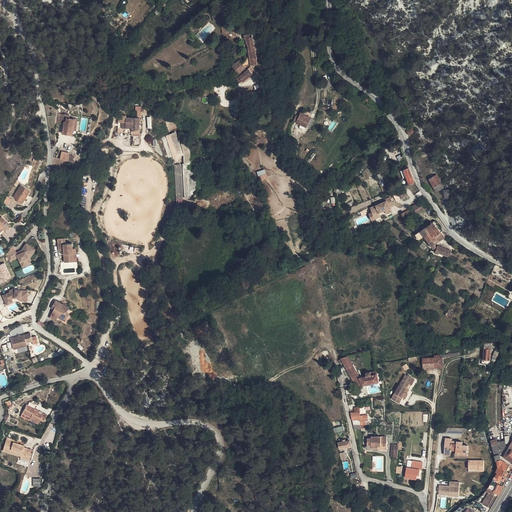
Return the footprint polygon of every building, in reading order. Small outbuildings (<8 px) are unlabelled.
[(223,22),(224,26),(226,26),(225,21),(226,21),(223,14),(216,16),(215,14),(211,14),(213,21),(218,21),(219,24),(223,22)] [(197,35),(203,40),(213,27),(211,26),(208,29),(204,26),(197,35)] [(226,26),(224,26),(221,27),(222,34),(229,33),(228,26),(226,26)] [(249,34),(243,35),(245,39),(246,39),(249,49),(250,58),(245,59),(244,59),(245,60),(242,63),(241,62),(239,60),(232,66),(239,74),(246,68),(245,66),(246,65),(251,65),(257,64),(257,57),(253,37),(251,37),(250,37),(249,34)] [(254,72),(250,67),(244,72),(248,77),(253,73),(254,72)] [(244,72),(237,78),(240,83),(243,80),(243,81),(248,77),(244,72)] [(306,127),(310,118),(311,117),(301,113),(297,123),(306,127)] [(58,123),(59,123),(63,124),(62,134),(72,135),(73,131),(74,120),(74,119),(73,119),(74,118),(71,118),(71,119),(68,119),(69,116),(59,114),(58,123)] [(135,118),(125,118),(125,125),(131,125),(131,129),(131,131),(137,131),(139,131),(139,130),(139,123),(139,118),(135,118)] [(311,129),(315,120),(310,118),(306,127),(311,129)] [(300,141),(301,142),(305,135),(301,132),(298,137),(297,139),(299,140),(298,142),(299,143),(300,141)] [(175,163),(176,197),(193,196),(193,190),(197,189),(196,170),(191,170),(190,142),(179,142),(178,133),(165,134),(165,157),(184,156),(184,163),(175,163)] [(61,152),(59,159),(67,161),(69,154),(61,152)] [(415,182),(408,165),(403,167),(409,184),(415,182)] [(437,175),(429,179),(431,183),(439,179),(437,175)] [(439,179),(431,183),(434,188),(441,183),(439,179)] [(434,188),(436,192),(444,188),(441,183),(434,188)] [(30,191),(21,186),(13,198),(22,203),(30,191)] [(8,206),(11,200),(8,198),(9,196),(7,195),(3,203),(8,206)] [(369,213),(372,220),(392,211),(390,207),(395,205),(391,196),(370,206),(373,211),(369,213)] [(419,202),(412,206),(413,208),(415,210),(416,213),(418,212),(421,210),(423,213),(425,215),(426,214),(422,209),(419,202)] [(0,232),(9,225),(0,214),(0,232)] [(433,222),(439,230),(441,228),(436,221),(433,222)] [(434,237),(440,232),(439,230),(433,222),(427,227),(431,232),(434,237)] [(11,226),(9,225),(0,232),(0,234),(0,235),(11,226)] [(424,237),(431,232),(427,227),(415,235),(419,240),(424,236),(424,237)] [(428,241),(434,237),(431,232),(424,237),(428,241)] [(428,241),(433,249),(436,247),(435,244),(444,237),(440,232),(434,237),(428,241)] [(66,244),(58,245),(58,251),(61,251),(63,250),(64,254),(65,263),(74,262),(73,249),(72,243),(66,244)] [(27,250),(31,248),(26,244),(21,251),(21,253),(27,250)] [(438,245),(435,251),(448,256),(451,251),(438,245)] [(15,254),(12,247),(5,254),(8,259),(14,256),(16,255),(15,254)] [(34,251),(31,248),(27,250),(21,253),(22,253),(16,256),(16,255),(14,256),(8,259),(9,262),(17,258),(21,265),(28,261),(27,260),(34,251)] [(5,261),(0,263),(0,279),(1,282),(12,276),(5,261)] [(4,301),(10,298),(14,297),(19,296),(19,300),(26,301),(27,291),(14,289),(13,288),(8,290),(9,291),(2,294),(4,301)] [(69,308),(55,301),(52,306),(55,307),(54,309),(50,318),(56,321),(57,317),(65,321),(69,314),(66,312),(68,309),(69,308)] [(38,343),(36,336),(31,338),(30,333),(11,339),(13,350),(27,346),(26,343),(32,342),(33,345),(38,343)] [(341,359),(343,362),(356,386),(372,383),(371,372),(366,373),(367,377),(362,378),(360,378),(356,372),(350,360),(352,360),(353,358),(373,351),(372,348),(341,359)] [(432,365),(432,368),(443,367),(443,359),(460,356),(459,353),(442,356),(443,357),(440,357),(440,355),(435,356),(435,358),(423,359),(423,365),(432,365)] [(379,382),(377,371),(371,372),(372,383),(379,382)] [(409,384),(412,379),(405,375),(392,400),(398,404),(402,398),(405,399),(407,395),(406,394),(404,393),(406,389),(409,384)] [(34,411),(35,409),(27,405),(22,414),(31,418),(30,420),(38,424),(40,420),(43,422),(47,415),(43,413),(42,415),(38,413),(34,411)] [(360,413),(350,413),(352,421),(353,420),(353,425),(361,425),(363,425),(363,421),(366,421),(368,421),(367,415),(360,416),(360,413)] [(371,448),(378,448),(378,447),(387,447),(387,437),(371,437),(371,439),(367,439),(367,446),(371,446),(371,448)] [(452,444),(452,441),(452,439),(445,438),(444,455),(451,455),(451,450),(456,451),(456,452),(461,452),(461,455),(467,456),(468,446),(463,445),(463,442),(456,441),(456,444),(452,444)] [(14,442),(6,440),(3,451),(21,456),(22,453),(25,454),(25,455),(30,457),(32,450),(23,448),(24,445),(18,444),(13,443),(14,442)] [(348,453),(352,452),(350,441),(346,442),(345,440),(339,441),(340,443),(338,443),(340,449),(347,448),(348,453)] [(492,446),(495,456),(500,454),(501,455),(504,457),(509,447),(506,446),(506,444),(506,442),(498,443),(492,446)] [(498,473),(493,480),(504,486),(510,474),(506,472),(505,471),(508,465),(503,462),(502,460),(501,455),(500,454),(495,456),(496,461),(497,461),(498,468),(496,472),(498,473)] [(485,470),(485,459),(469,459),(469,470),(485,470)] [(505,471),(506,472),(510,465),(502,460),(503,462),(508,465),(505,471)] [(423,463),(412,461),(411,468),(407,468),(406,478),(417,479),(417,475),(420,476),(420,470),(422,470),(423,463)] [(450,485),(440,484),(439,494),(459,496),(460,481),(450,480),(450,485)] [(497,493),(500,494),(504,486),(493,480),(489,488),(490,489),(497,493)] [(495,496),(497,493),(490,489),(488,492),(490,493),(487,500),(485,499),(482,503),(489,507),(495,496)] [(47,511),(48,501),(40,500),(39,511),(47,511)]
